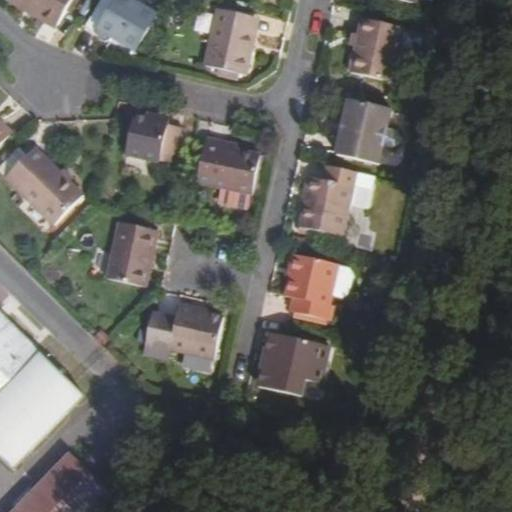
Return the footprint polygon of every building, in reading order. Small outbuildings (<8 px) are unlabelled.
[(31,5),(62,24),(76,0),(14,0),(29,9),(31,5)] [(102,0),(87,28),(112,44),(113,41),(136,54),(159,15),(137,1),(137,0),(102,0)] [(31,5),(29,9),(60,28),(62,24),(31,5)] [(246,47),(253,19),(218,12),(205,68),(248,78),(254,48),(246,47)] [(246,47),(254,48),(261,21),(253,19),(246,47)] [(363,19),(350,74),(391,84),(404,29),(363,19)] [(382,166),(386,147),(390,129),(394,111),(353,101),(348,124),(345,135),(340,156),(382,166)] [(129,155),(164,163),(166,154),(180,158),(186,130),(171,126),(171,124),(138,116),(129,155)] [(0,122),(0,148),(15,134),(2,121),(0,122)] [(390,129),(386,147),(395,149),(402,147),(404,139),(398,131),(390,129)] [(226,151),(227,146),(209,142),(200,185),(224,191),(253,198),(254,198),(263,160),(240,154),(226,151)] [(241,149),(227,146),(226,151),(240,154),(241,149)] [(85,199),(69,184),(60,175),(35,151),(6,182),(55,230),(85,199)] [(166,154),(164,163),(178,166),(180,158),(166,154)] [(322,181),(318,180),(312,202),(309,201),(302,228),(303,228),(346,238),(354,206),(362,174),(326,166),(322,181)] [(64,171),(60,175),(69,184),(73,180),(64,171)] [(362,174),(354,206),(370,210),(378,178),(362,174)] [(305,200),(309,201),(312,202),(318,180),(311,178),(305,200)] [(147,288),(159,232),(118,223),(106,279),(147,288)] [(302,233),(345,242),(346,238),(303,228),(302,233)] [(331,320),(334,307),(330,306),(340,265),(298,255),(288,296),(295,298),(291,310),(331,320)] [(200,310),(180,306),(177,321),(153,316),(146,348),(169,354),(169,355),(214,365),(225,319),(199,314),(200,310)] [(0,321),(0,462),(12,472),(82,404),(0,321)] [(306,398),(310,382),(320,384),(329,346),(271,333),(258,388),(306,398)] [(94,511),(106,501),(68,463),(18,511),(94,511)]
